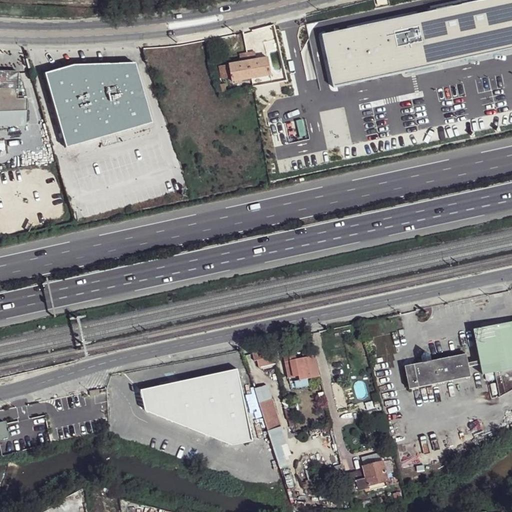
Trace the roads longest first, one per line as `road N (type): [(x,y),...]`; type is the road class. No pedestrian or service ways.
road 1 (tertiary): [(511,282),(0,395)]
road 2 (motorway): [(0,306),(511,194)]
road 3 (motorway): [(511,160),(0,271)]
road 4 (secondary): [(305,0),(135,30),(0,30)]
